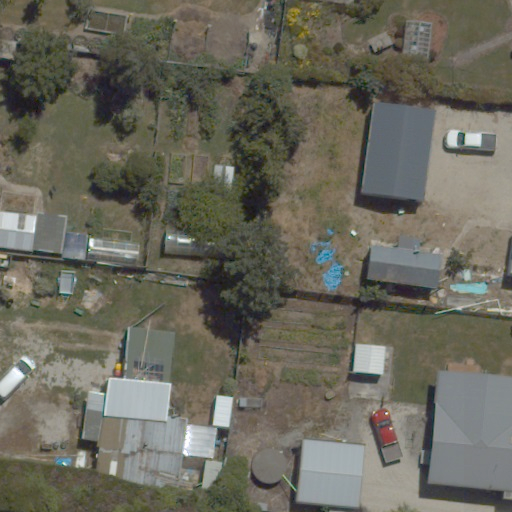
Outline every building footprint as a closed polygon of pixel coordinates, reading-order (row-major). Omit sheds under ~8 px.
[(0,252),(34,258),(42,208),(0,201),(0,252)] [(511,226),(506,268),(446,261),(447,245),(371,236),(366,281),(388,283),(386,301),(447,307),(449,290),(484,294),(482,309),(511,312),(511,226)] [(389,343),(351,342),(350,376),(388,377),(389,343)] [(429,486),(500,490),(499,503),(511,503),(511,373),(435,369),(429,486)] [(255,460),(225,455),(230,422),(107,402),(94,478),(218,498),(219,488),(250,493),(255,460)] [(299,503),(325,505),(324,511),(354,511),(355,507),(364,508),(369,444),(303,439),(299,503)]
